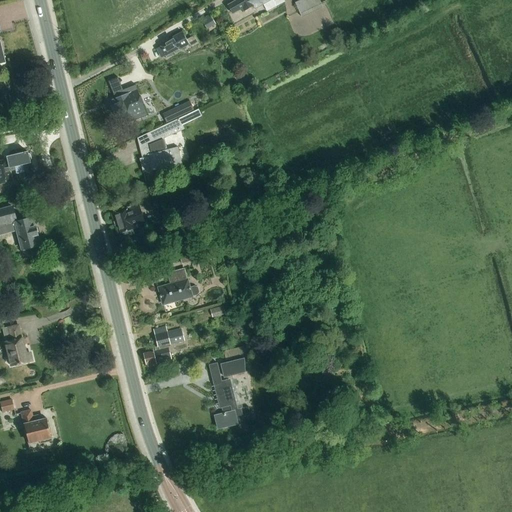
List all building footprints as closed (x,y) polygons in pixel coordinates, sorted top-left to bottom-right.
[(255,9),(263,4),(267,12),(285,2),(283,0),(237,0),(238,0),(228,6),(233,14),(240,10),(242,13),(253,6),(255,9)] [(319,0),(302,0),(296,3),(302,17),(323,7),(319,0)] [(201,20),(207,29),(215,24),(209,15),(201,20)] [(336,28),(330,30),(333,36),(339,33),(336,28)] [(161,59),(166,56),(179,50),(179,51),(189,45),(190,47),(199,42),(195,35),(187,40),(182,33),(172,38),(173,40),(156,49),(161,59)] [(156,91),(139,98),(144,111),(161,104),(156,91)] [(120,121),(138,114),(130,93),(112,100),(114,106),(112,107),(115,116),(118,115),(120,121)] [(195,119),(192,112),(179,118),(182,125),(195,119)] [(143,173),(171,166),(181,163),(178,147),(167,150),(164,138),(175,133),(173,129),(182,125),(179,118),(150,132),(152,142),(139,145),(142,158),(140,159),(143,173)] [(27,164),(30,163),(28,152),(0,159),(0,161),(0,162),(0,161),(0,184),(13,181),(13,180),(29,176),(27,164)] [(141,210),(150,207),(147,199),(149,199),(146,191),(135,194),(138,202),(134,203),(135,206),(114,213),(121,234),(122,233),(123,238),(134,235),(132,230),(138,228),(137,226),(145,224),(141,210)] [(36,254),(39,250),(38,246),(39,245),(32,219),(16,223),(12,207),(0,209),(0,235),(18,231),(23,249),(24,254),(28,256),(36,254)] [(165,226),(156,229),(157,232),(158,237),(168,233),(166,229),(165,226)] [(200,256),(198,252),(181,258),(183,264),(193,260),(193,259),(200,256)] [(192,297),(192,296),(197,295),(199,292),(198,287),(194,286),(189,287),(184,269),(167,273),(170,285),(158,288),(163,305),(192,297)] [(223,306),(210,310),(212,318),(225,314),(223,306)] [(23,363),(32,361),(30,353),(26,354),(20,326),(9,328),(12,341),(7,342),(10,357),(8,358),(7,360),(7,362),(9,363),(11,364),(12,365),(17,364),(17,365),(24,364),(23,363)] [(148,367),(172,361),(168,345),(183,341),(181,331),(167,334),(167,332),(155,336),(158,347),(155,348),(155,351),(144,354),(147,365),(148,367)] [(225,358),(247,353),(248,352),(246,345),(224,351),(225,358)] [(224,378),(245,373),(244,359),(221,365),(224,378)] [(230,381),(222,382),(217,364),(209,365),(220,409),(223,408),(225,414),(215,416),(218,429),(244,423),(242,416),(249,414),(249,408),(237,411),(230,381)] [(3,412),(14,410),(12,400),(0,402),(3,412)] [(39,442),(51,439),(50,436),(51,435),(46,418),(33,421),(30,409),(21,412),(29,444),(39,442)]
